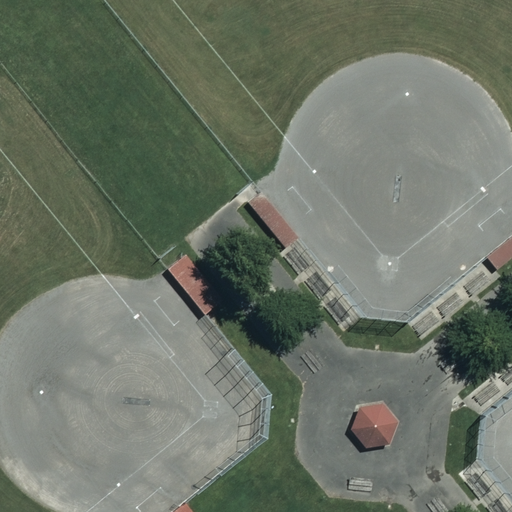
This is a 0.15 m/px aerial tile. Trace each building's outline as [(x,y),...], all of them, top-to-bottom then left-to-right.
[(295,240),(258,194),(247,202),(284,248),(295,240)] [(511,255),(511,235),(487,255),(497,268),(511,255)] [(222,298),(186,252),(167,267),(203,313),(222,298)] [(359,406),(348,427),(364,447),(388,444),(398,420),(384,403),(359,406)] [(189,511),(182,502),(168,511),(189,511)]
